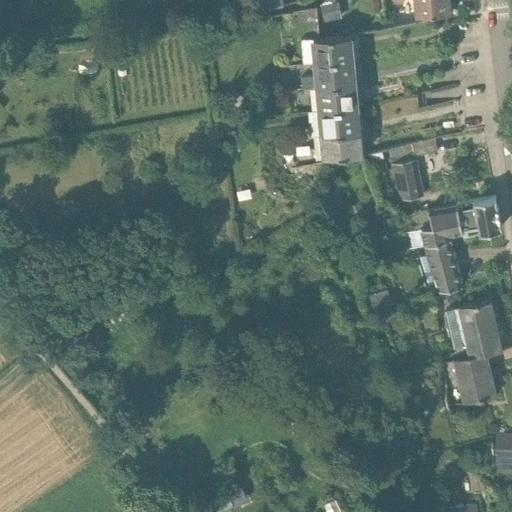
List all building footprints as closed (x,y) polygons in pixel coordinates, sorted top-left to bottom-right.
[(282,7),(280,0),(258,0),(259,13),(282,7)] [(340,0),(336,0),(323,3),(327,20),(344,16),(340,0)] [(449,0),(413,0),(416,18),(450,14),(449,0)] [(314,64),(353,60),(351,36),(311,40),(314,64)] [(316,88),(355,84),(353,60),(314,64),(315,77),(301,79),(301,86),(316,85),(316,88)] [(318,111),(357,108),(355,84),(316,88),(318,111)] [(321,136),(360,132),(357,108),(318,111),(321,136)] [(360,132),(321,136),(323,160),(362,157),(360,132)] [(414,157),(437,153),(435,140),(412,146),(414,157)] [(415,161),(391,167),(392,172),(385,173),(391,201),(398,200),(398,201),(422,196),(415,161)] [(442,208),(448,230),(462,226),(464,237),(501,229),(495,197),(474,201),(474,202),(458,205),(457,204),(442,208)] [(448,230),(442,208),(429,211),(433,228),(420,231),(436,294),(462,287),(448,230)] [(377,325),(397,318),(387,291),(367,298),(377,325)] [(469,358),(487,354),(503,351),(491,302),(479,304),(479,303),(457,309),(469,358)] [(487,354),(469,358),(452,362),(463,406),(497,396),(487,354)] [(500,478),(511,475),(511,436),(492,440),(500,478)] [(474,511),(472,501),(446,505),(447,509),(446,509),(446,511),(474,511)]
